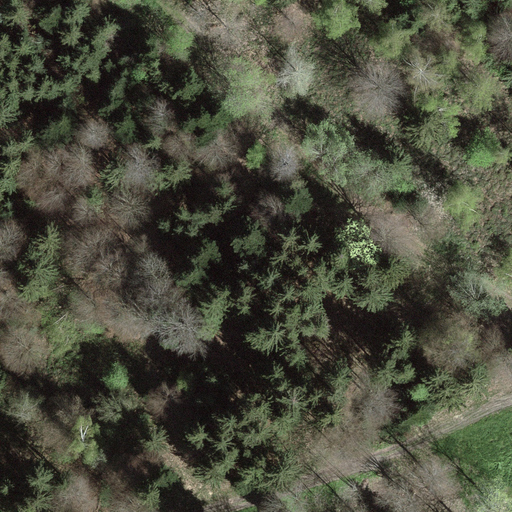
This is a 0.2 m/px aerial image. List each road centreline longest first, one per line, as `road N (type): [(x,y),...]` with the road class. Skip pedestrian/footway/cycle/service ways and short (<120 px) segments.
road 1 (track): [(187,0),(259,80),(511,288)]
road 2 (track): [(511,408),(195,511)]
road 3 (track): [(0,130),(54,104),(188,82),(259,80)]
